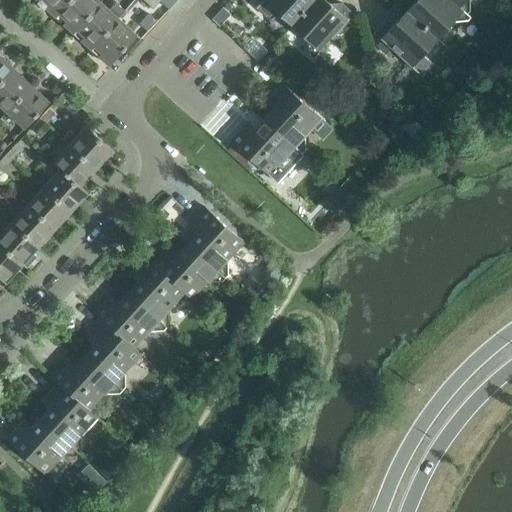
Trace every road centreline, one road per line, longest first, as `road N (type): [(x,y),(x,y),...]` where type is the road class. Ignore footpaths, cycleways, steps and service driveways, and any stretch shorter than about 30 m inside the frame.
road 1 (residential): [(0,345),(168,165),(111,114)]
road 2 (tertiary): [(511,328),(431,399),(378,511)]
road 3 (tertiary): [(410,511),(465,412),(511,373)]
road 4 (residential): [(111,114),(0,17)]
road 5 (residential): [(111,114),(205,5)]
